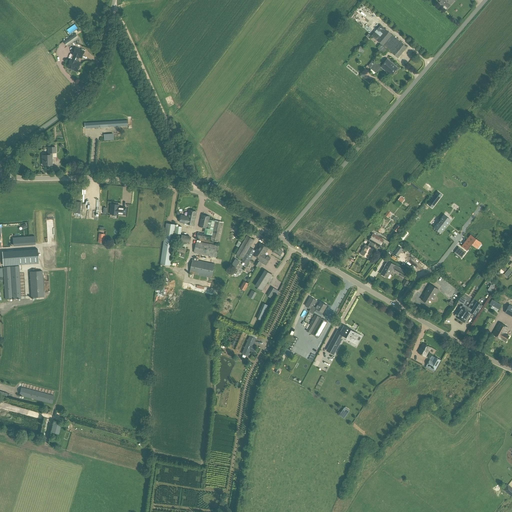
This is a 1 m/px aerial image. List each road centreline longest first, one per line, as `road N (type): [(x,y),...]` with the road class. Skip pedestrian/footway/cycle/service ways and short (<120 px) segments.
road 1 (unclassified): [(282,239),(486,0)]
road 2 (unclassified): [(282,239),(182,187),(0,174)]
road 3 (unclassified): [(511,369),(282,239)]
road 4 (unclassified): [(0,167),(83,94),(114,0)]
road 5 (track): [(113,4),(195,191)]
